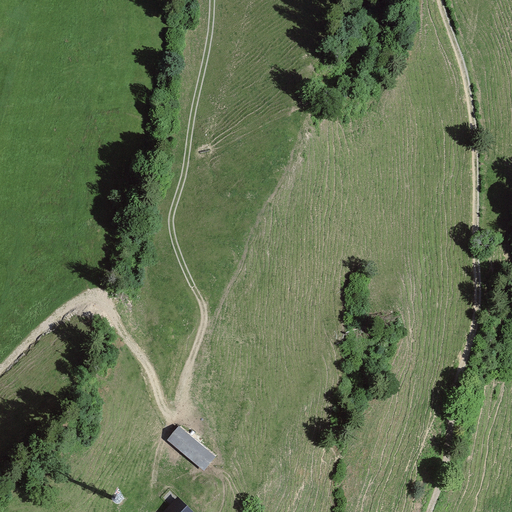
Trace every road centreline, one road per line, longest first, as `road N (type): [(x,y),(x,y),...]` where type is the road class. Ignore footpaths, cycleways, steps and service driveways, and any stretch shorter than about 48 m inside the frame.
road 1 (track): [(436,511),(484,291),(469,81),(442,0)]
road 2 (track): [(204,0),(194,119),(166,219),(207,298),(187,387),(158,460)]
